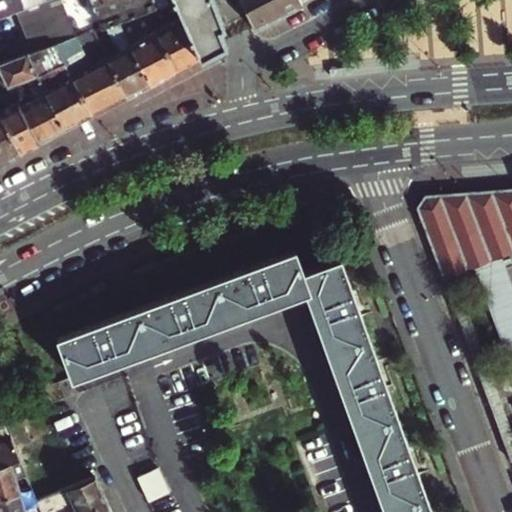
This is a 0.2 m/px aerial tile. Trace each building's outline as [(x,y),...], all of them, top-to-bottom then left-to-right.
[(0,0),(0,14),(15,9),(37,0),(68,0),(74,12),(67,15),(74,35),(77,34),(98,26),(107,22),(121,17),(134,12),(149,6),(163,1),(165,0),(0,0)] [(37,0),(15,9),(31,51),(55,42),(74,35),(67,15),(74,12),(68,0),(37,0)] [(173,23),(159,29),(176,70),(202,57),(176,0),(165,0),(163,1),(167,9),(173,23)] [(176,0),(202,57),(227,43),(220,29),(225,27),(214,0),(176,0)] [(242,0),(256,29),(278,17),(269,0),(242,0)] [(303,4),(300,0),(269,0),(278,17),(303,4)] [(149,6),(153,15),(167,9),(163,1),(149,6)] [(176,70),(159,29),(144,35),(141,27),(134,12),(121,17),(151,84),(176,70)] [(109,50),(129,95),(151,84),(121,17),(107,22),(118,46),(109,50)] [(155,21),(141,27),(144,35),(159,29),(155,21)] [(98,26),(77,34),(87,57),(107,46),(98,26)] [(55,42),(68,67),(87,57),(77,34),(74,35),(55,42)] [(93,114),(129,95),(109,50),(107,46),(87,57),(68,67),(72,75),(93,114)] [(66,128),(46,89),(27,53),(0,63),(0,64),(10,84),(26,76),(36,96),(20,104),(40,142),(66,128)] [(0,95),(13,89),(10,84),(0,64),(0,95)] [(72,75),(46,89),(66,128),(93,114),(72,75)] [(18,100),(0,109),(22,151),(40,142),(20,104),(18,100)] [(0,162),(22,151),(0,109),(0,162)] [(511,188),(426,195),(419,208),(435,250),(505,224),(510,237),(511,235),(511,188)] [(445,278),(511,252),(511,235),(510,237),(505,224),(435,250),(445,278)] [(59,338),(74,376),(122,358),(309,289),(303,274),(295,251),(59,338)] [(432,511),(342,259),(303,274),(309,289),(389,511),(432,511)] [(0,464),(22,458),(4,416),(0,416),(0,464)] [(18,478),(28,474),(22,458),(0,464),(0,496),(22,490),(18,478)] [(141,475),(151,499),(173,489),(162,466),(141,475)] [(0,496),(0,511),(112,511),(96,476),(40,501),(34,486),(22,490),(0,496)]
